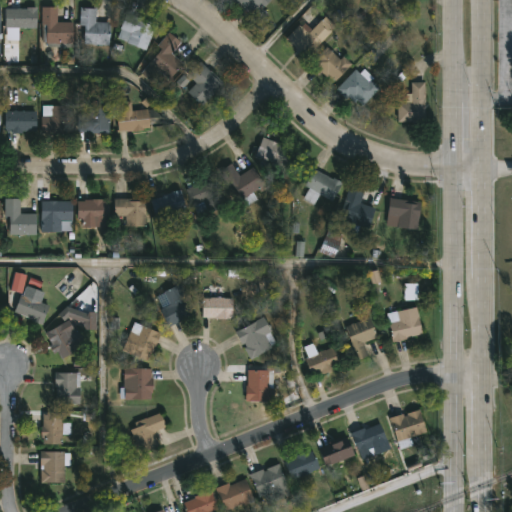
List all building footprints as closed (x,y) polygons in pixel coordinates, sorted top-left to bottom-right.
[(268,0),(261,8),(265,11),(260,17),(255,13),(251,18),(232,0),(268,0)] [(37,7),(37,29),(20,29),(20,33),(7,32),(7,30),(5,30),(5,9),(18,9),(18,7),(27,9),(27,7),(37,7)] [(57,8),(57,22),(72,22),(72,47),(48,47),(48,43),(43,43),(42,7),(57,8)] [(110,23),(108,45),(83,43),(84,26),(79,25),(81,8),(96,9),(95,22),(110,23)] [(156,24),(145,50),(117,38),(126,13),(156,24)] [(335,26),(304,60),(293,51),(296,48),(285,39),(299,25),(300,26),(304,22),(313,29),(324,16),(335,26)] [(171,54),(182,63),(169,80),(160,72),(152,83),(141,74),(152,61),(148,57),(151,54),(155,57),(161,49),(157,45),(168,32),(180,42),(171,54)] [(337,57),(340,60),(344,56),(353,65),(336,82),(330,75),(327,78),(322,73),(320,74),(311,63),(328,47),(337,57)] [(210,71),(211,71),(223,83),(200,105),(188,91),(196,83),(188,75),(201,62),(210,71)] [(367,71),(374,79),(372,80),(380,88),(363,106),(357,100),(354,102),(348,96),(346,99),(336,89),(355,69),(360,73),(365,69),(367,71)] [(425,122),(398,122),(398,103),(404,103),(404,94),(411,94),(411,82),(425,82),(425,122)] [(109,102),(108,134),(77,132),(78,113),(89,113),(89,101),(109,102)] [(43,106),(60,106),(60,116),(72,117),(71,134),(41,133),(43,106)] [(145,129),(126,132),(126,130),(118,131),(116,113),(156,108),(157,122),(147,123),(148,129),(145,129)] [(23,131),(23,134),(11,134),(11,132),(5,132),(5,111),(36,111),(36,131),(23,131)] [(292,149),(284,167),(269,162),(269,163),(254,157),(263,137),(292,149)] [(232,165),(240,176),(253,167),(263,184),(252,192),(257,199),(247,206),(232,184),(227,187),(218,172),(231,163),(232,165)] [(322,174),(331,179),(333,176),(342,182),(332,200),(320,193),(313,204),(303,198),(309,188),(305,186),(314,169),(322,174)] [(227,206),(209,215),(208,213),(199,217),(185,190),(213,176),(227,206)] [(375,207),(368,227),(360,224),(357,233),(340,227),(345,213),(341,211),(350,183),(365,188),(361,202),(375,207)] [(181,189),(187,210),(156,219),(151,200),(181,189)] [(420,201),(417,229),(386,225),(389,197),(420,201)] [(20,200),(20,213),(35,213),(35,233),(9,234),(9,215),(4,215),(4,198),(20,198),(20,200)] [(102,201),(109,202),(107,234),(100,234),(100,227),(83,227),(83,218),(77,218),(77,201),(103,199),(102,201)] [(146,199),(146,226),(125,226),(125,216),(113,216),(113,199),(146,199)] [(62,233),(42,233),(42,201),(73,201),(73,222),(62,222),(62,233)] [(333,257),(318,250),(328,229),(342,235),(333,257)] [(171,324),(168,326),(159,310),(163,307),(156,295),(181,282),(194,309),(189,312),(191,315),(171,324)] [(406,301),(417,301),(417,286),(405,286),(406,301)] [(49,305),(41,324),(13,311),(20,293),(49,305)] [(225,296),(225,298),(233,298),(232,320),(216,319),(216,316),(202,316),(203,297),(225,296)] [(68,306),(87,313),(87,311),(96,311),(96,329),(85,329),(82,321),(68,316),(64,320),(58,313),(67,305),(68,306)] [(394,342),(393,342),(390,331),(392,331),(388,313),(417,306),(423,332),(406,336),(407,339),(394,342)] [(270,331),(276,343),(249,357),(244,347),(247,346),(245,342),(242,344),(235,331),(264,316),(271,330),(270,331)] [(370,317),(377,337),(366,341),(367,344),(365,344),(370,357),(350,364),(343,346),(353,342),(346,326),(370,317)] [(71,323),(74,328),(76,327),(85,345),(61,358),(57,351),(53,353),(42,334),(68,319),(71,323)] [(156,342),(155,344),(154,343),(147,360),(122,349),(134,321),(160,333),(156,342)] [(313,343),(317,352),(330,348),(338,368),(310,379),(303,359),(308,356),(304,347),(313,343)] [(152,379),(151,399),(120,398),(120,386),(124,387),(125,367),(152,368),(152,379)] [(274,370),(273,401),(244,400),(245,385),(247,385),(248,369),(274,370)] [(80,381),(79,403),(55,402),(54,371),(80,372),(80,381)] [(419,409),(426,431),(410,437),(413,445),(400,449),(389,417),(402,412),(403,415),(419,409)] [(160,412),(166,426),(154,431),(159,445),(140,453),(130,430),(136,427),(134,422),(160,412)] [(62,413),(62,421),(71,421),(71,434),(63,434),(62,443),(43,443),(43,437),(41,437),(41,425),(43,425),(43,413),(62,413)] [(379,422),(389,448),(361,460),(350,433),(379,422)] [(331,452),(359,441),(353,425),(325,436),(331,452)] [(346,437),(353,454),(325,466),(318,447),(328,443),(328,442),(332,439),(333,442),(346,437)] [(312,450),(319,468),(291,479),(284,461),(306,451),(307,452),(312,450)] [(70,453),(70,466),(64,465),(64,482),(40,482),(40,451),(65,451),(65,453),(70,453)] [(279,463),(288,484),(286,485),(290,494),(268,504),(264,495),(258,497),(248,475),(262,468),(264,471),(267,469),(266,468),(279,463)] [(246,481),(254,499),(226,511),(215,487),(228,482),(229,484),(245,478),(246,481)] [(187,511),(183,501),(210,489),(217,508),(210,511),(187,511)]
